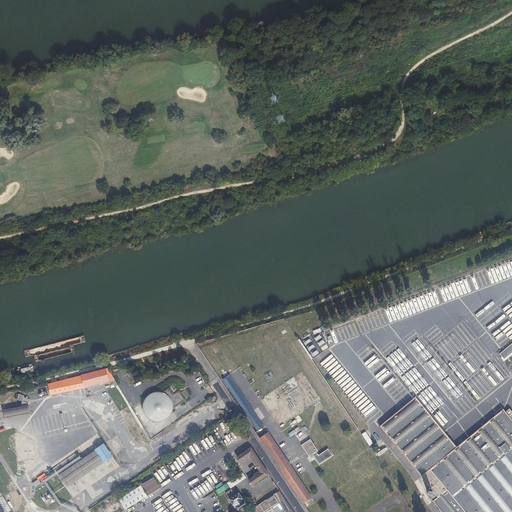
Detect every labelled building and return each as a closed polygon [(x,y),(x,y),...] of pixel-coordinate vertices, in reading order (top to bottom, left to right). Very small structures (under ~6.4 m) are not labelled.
[(301,339),(313,358),(324,351),(325,353),(331,350),(329,347),(320,333),(323,331),(320,327),(310,333),(316,342),(310,333),(301,339)] [(511,361),(511,362),(511,342),(510,344),(498,353),(501,356),(499,357),(503,361),(511,353),(511,361)] [(109,373),(107,370),(48,384),(49,386),(50,395),(85,388),(114,380),(109,373)] [(264,375),(267,381),(273,379),(271,372),(264,375)] [(247,415),(253,410),(229,374),(222,378),(247,415)] [(167,386),(157,393),(144,402),(155,419),(167,410),(184,399),(177,389),(172,393),(167,386)] [(21,407),(29,406),(29,404),(30,400),(24,398),(25,397),(19,395),(17,394),(16,396),(15,399),(23,402),(21,407)] [(457,445),(416,395),(380,425),(421,475),(420,476),(437,496),(436,497),(436,496),(434,498),(435,499),(433,500),(442,511),(511,511),(511,411),(509,407),(506,410),(503,406),(496,411),(498,412),(457,445)] [(30,414),(29,406),(21,407),(4,411),(5,419),(30,414)] [(139,423),(130,408),(123,412),(140,440),(144,438),(145,437),(138,424),(139,423)] [(263,426),(253,410),(247,415),(257,430),(263,426)] [(259,438),(302,503),(311,497),(268,432),(259,438)] [(317,450),(310,438),(301,444),(308,455),(312,453),(319,463),(332,454),(327,448),(318,454),(315,451),(317,450)] [(268,474),(250,448),(243,452),(241,449),(235,453),(240,461),(249,456),(256,466),(254,467),(255,469),(257,468),(259,471),(254,474),(255,476),(248,480),(251,485),(268,474)] [(105,462),(96,449),(58,474),(67,487),(105,462)] [(247,477),(243,471),(227,481),(231,487),(247,477)] [(161,486),(155,475),(142,483),(149,494),(161,486)] [(149,494),(142,483),(119,497),(125,508),(149,494)] [(228,499),(237,511),(239,511),(241,511),(240,509),(247,505),(244,500),(243,501),(238,493),(235,496),(230,489),(225,493),(229,499),(228,499)] [(266,500),(266,499),(254,507),(257,511),(263,511),(271,507),(274,511),(280,511),(283,510),(284,511),(293,511),(279,491),(266,500)]
